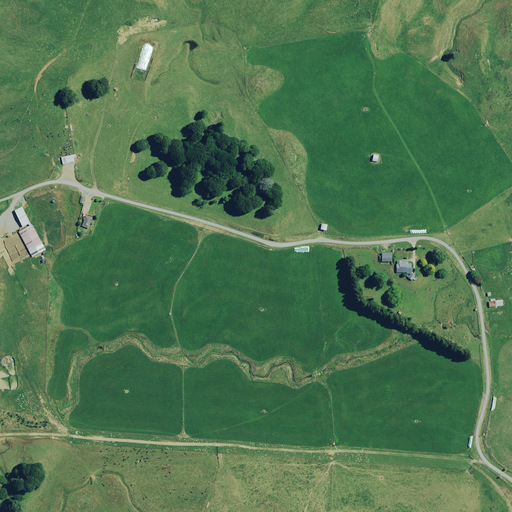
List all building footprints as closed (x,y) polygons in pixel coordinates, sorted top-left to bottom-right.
[(76,158),(76,154),(61,157),(63,165),(75,162),(74,158),(76,158)] [(30,223),(22,207),(15,211),(22,227),(30,223)] [(92,218),(86,216),(82,226),(88,228),(92,218)] [(46,250),(32,224),(19,232),(32,257),(46,250)] [(392,253),(382,253),(382,262),(392,262),(392,253)] [(407,261),(397,261),(397,264),(396,264),(396,272),(406,272),(406,274),(411,274),(411,263),(407,263),(407,261)] [(495,301),(495,299),(490,299),(491,301),(488,302),(489,307),(503,306),(502,300),(495,301)] [(450,428),(441,428),(441,435),(449,436),(450,428)] [(455,438),(451,438),(450,449),(457,449),(457,448),(460,448),(461,442),(455,441),(455,438)]
